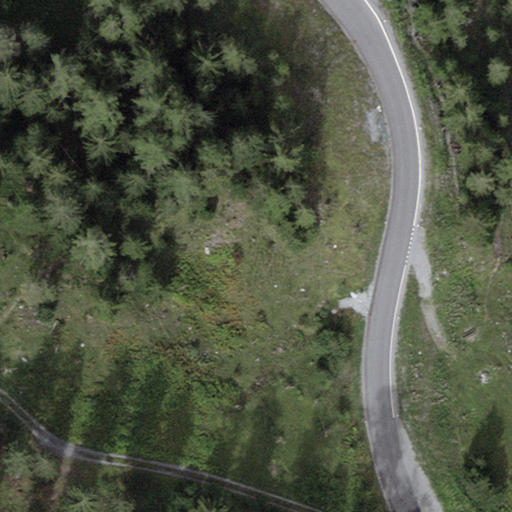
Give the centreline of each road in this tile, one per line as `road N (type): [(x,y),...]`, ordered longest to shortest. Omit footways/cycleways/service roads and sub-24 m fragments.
road 1 (tertiary): [(347,0),(390,68),(408,147),(405,212),(374,386),(389,466),(410,511)]
road 2 (track): [(0,403),(56,444),(174,466),(326,511)]
